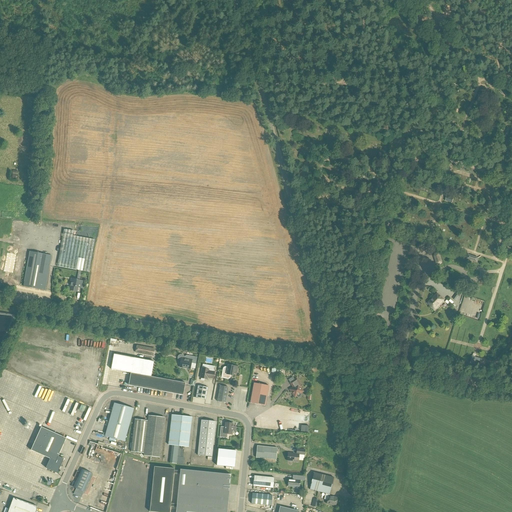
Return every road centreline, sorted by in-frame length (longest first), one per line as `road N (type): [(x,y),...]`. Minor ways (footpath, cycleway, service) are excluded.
road 1 (unclassified): [(323,357),(315,297),(235,0)]
road 2 (unclassified): [(240,511),(243,417),(116,393),(101,400),(56,501)]
road 3 (unclassified): [(323,357),(0,298)]
road 4 (unclassified): [(365,511),(398,371)]
